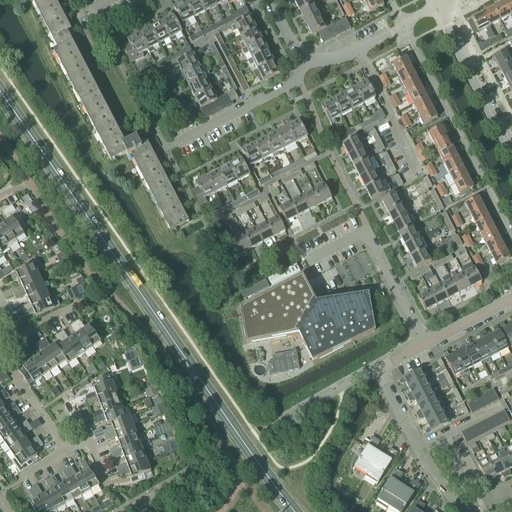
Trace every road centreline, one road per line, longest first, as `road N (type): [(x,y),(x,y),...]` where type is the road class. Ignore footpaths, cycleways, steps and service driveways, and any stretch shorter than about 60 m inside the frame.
road 1 (secondary): [(295,511),(0,89)]
road 2 (residential): [(405,25),(511,236)]
road 3 (residential): [(164,150),(297,79),(304,61)]
road 4 (residential): [(511,151),(438,7)]
road 5 (residential): [(419,175),(357,47)]
road 6 (residential): [(422,343),(365,230)]
road 7 (residential): [(64,452),(9,369),(6,344)]
